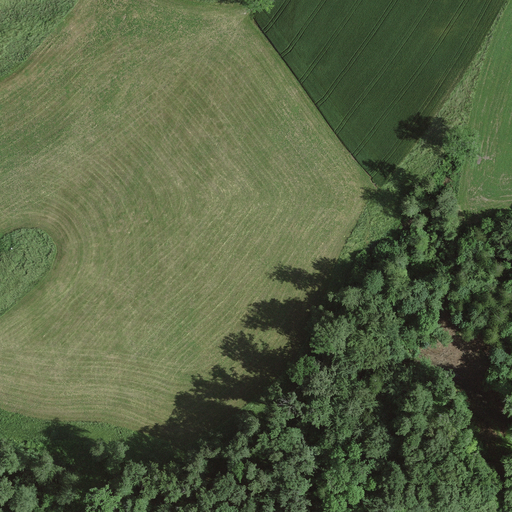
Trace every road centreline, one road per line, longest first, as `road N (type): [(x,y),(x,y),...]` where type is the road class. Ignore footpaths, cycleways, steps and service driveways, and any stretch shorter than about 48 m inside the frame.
road 1 (track): [(511,420),(413,353),(371,236)]
road 2 (track): [(245,17),(353,162)]
